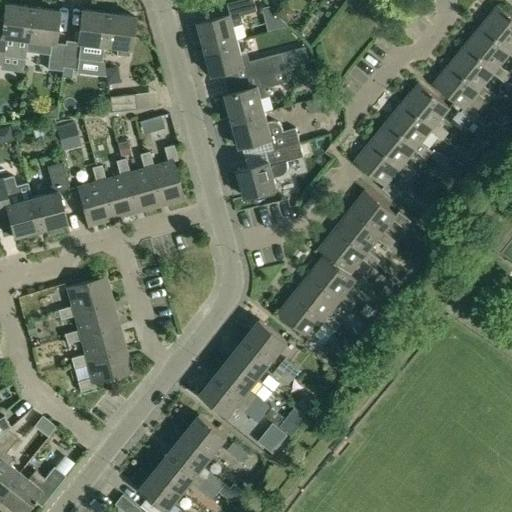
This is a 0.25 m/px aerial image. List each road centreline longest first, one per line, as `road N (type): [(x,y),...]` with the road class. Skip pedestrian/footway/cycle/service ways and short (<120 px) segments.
road 1 (residential): [(108,451),(30,381),(1,291),(5,275)]
road 2 (residential): [(217,208),(162,0)]
road 3 (residential): [(349,118),(448,19),(446,0)]
road 4 (residential): [(227,247),(303,226),(347,172)]
road 5 (residential): [(174,367),(150,346),(119,237)]
road 6 (residential): [(174,367),(230,296),(227,247)]
road 7 (residential): [(5,275),(67,264),(76,248),(119,237)]
